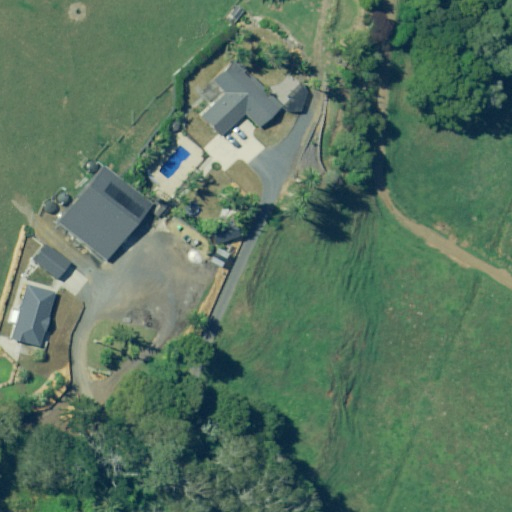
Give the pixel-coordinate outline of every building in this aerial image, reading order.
[(276,108),(231,63),(212,82),(224,94),(201,118),(220,138),(243,115),(257,128),(276,108)] [(138,197),(100,168),(56,224),(104,262),(149,205),(138,197)] [(166,206),(157,199),(148,210),(157,218),(166,206)] [(206,232),(212,246),(239,236),(233,221),(206,232)] [(68,264),(45,246),(33,261),(56,280),(68,264)] [(53,293),(26,285),(18,313),(12,312),(10,322),(15,324),(11,340),(38,347),(53,293)]
